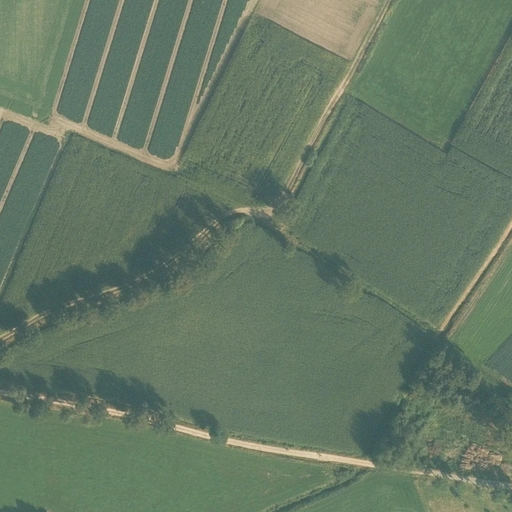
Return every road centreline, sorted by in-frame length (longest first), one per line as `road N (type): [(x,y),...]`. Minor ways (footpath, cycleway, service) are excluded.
road 1 (track): [(0,339),(136,283),(181,256),(228,212),(267,225),(391,0)]
road 2 (track): [(0,393),(272,451),(436,475)]
road 3 (track): [(267,225),(413,324)]
